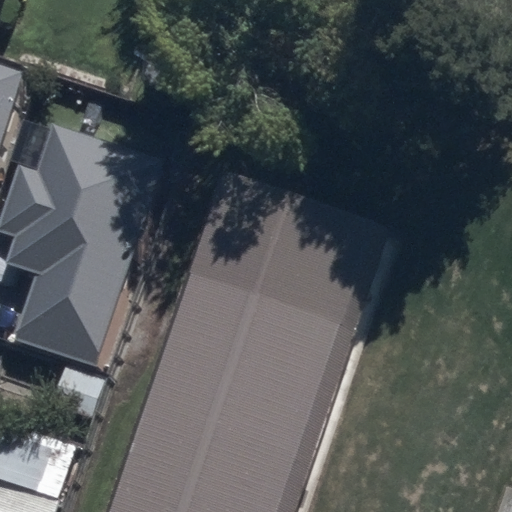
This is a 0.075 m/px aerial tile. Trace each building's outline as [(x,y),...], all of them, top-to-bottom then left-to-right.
[(0,162),(29,81),(0,70),(0,162)] [(6,250),(46,263),(19,340),(100,367),(170,163),(50,122),(6,250)] [(235,148),(126,497),(173,511),(296,511),(395,198),(235,148)] [(2,422),(0,426),(0,472),(64,497),(73,473),(45,462),(53,442),(2,422)] [(121,511),(173,511),(126,497),(121,511)]
